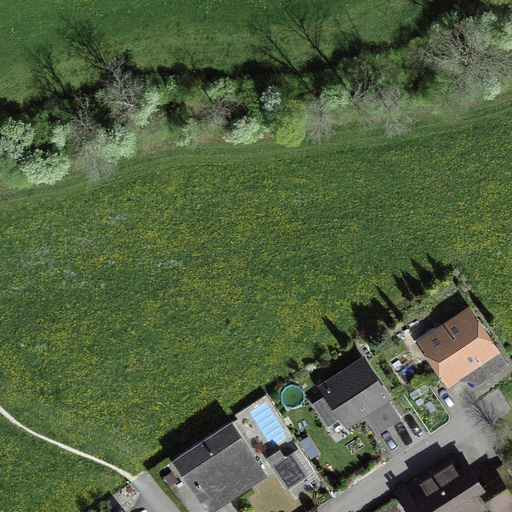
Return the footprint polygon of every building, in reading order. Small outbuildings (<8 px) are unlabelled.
[(422,338),(448,379),(491,351),(466,311),(422,338)] [(340,417),(346,427),(365,414),(377,433),(402,417),(389,398),(393,395),(364,352),(317,382),(325,393),(312,401),(328,425),(340,417)] [(172,456),(209,511),(268,471),(232,416),(172,456)] [(280,446),(266,455),(288,488),(306,476),(309,481),(317,475),(298,446),(285,455),(280,446)] [(475,474),(461,452),(398,491),(402,496),(376,511),(404,511),(410,508),(412,511),(476,511),(486,506),(489,511),(501,511),(511,505),(511,497),(491,464),(475,474)] [(173,468),(163,475),(170,485),(180,478),(173,468)]
